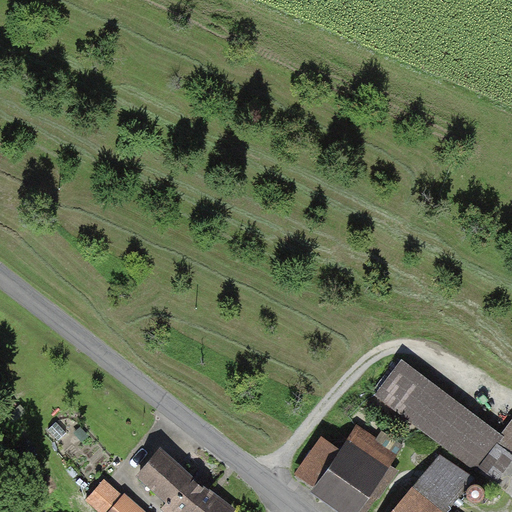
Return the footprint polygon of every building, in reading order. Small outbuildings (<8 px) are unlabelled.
[(404,360),(376,395),(472,470),(499,436),(404,360)] [(511,425),(499,443),(511,452),(511,425)] [(297,476),(350,511),(359,511),(403,447),(382,433),(376,443),(356,430),(341,453),(322,440),(297,476)] [(179,511),(231,511),(233,509),(160,450),(137,478),(179,511)] [(447,511),(472,482),(440,455),(392,511),(447,511)] [(141,511),(103,480),(85,502),(97,511),(141,511)]
